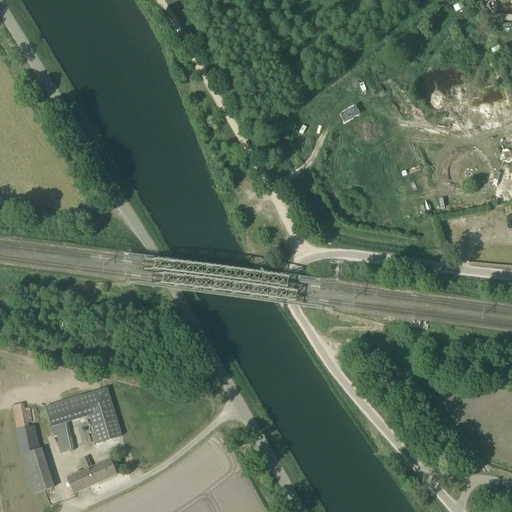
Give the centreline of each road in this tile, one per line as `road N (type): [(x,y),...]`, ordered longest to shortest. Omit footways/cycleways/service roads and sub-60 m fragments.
road 1 (unclassified): [(242,391),(0,3)]
road 2 (track): [(303,260),(298,232),(159,0)]
road 3 (unclassified): [(415,465),(328,363),(292,300),(294,267),(303,260)]
road 4 (unclassified): [(73,511),(180,455),(242,391)]
road 5 (unclassified): [(511,275),(330,254),(303,260)]
road 6 (unclassified): [(313,511),(242,391)]
